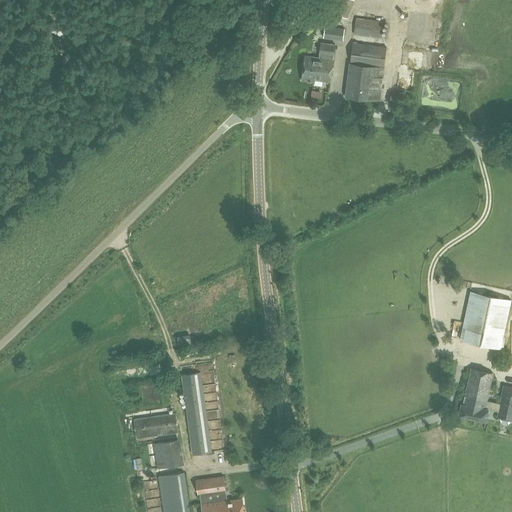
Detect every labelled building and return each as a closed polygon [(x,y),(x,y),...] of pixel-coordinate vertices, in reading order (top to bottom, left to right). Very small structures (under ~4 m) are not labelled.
[(340,0),(335,13),(347,18),(354,0),(340,0)] [(385,16),(375,15),(375,19),(356,17),(354,34),(382,38),(385,16)] [(324,38),(343,40),(345,28),(326,26),(324,38)] [(302,80),(314,82),(314,79),(330,81),(333,59),(334,55),(336,44),(321,42),(319,53),(320,53),(319,57),(306,55),(302,80)] [(345,96),(380,100),(384,67),(386,46),(352,42),(350,62),(349,62),(345,96)] [(455,94),(446,93),(447,88),(434,86),(432,105),(449,107),(449,103),(454,104),(455,94)] [(460,339),(501,348),(511,298),(470,290),(460,339)] [(178,338),(179,346),(191,344),(190,336),(178,338)] [(511,413),(511,386),(504,385),(500,403),(487,400),(493,372),(471,368),(463,404),(461,403),(459,415),(486,421),(489,407),(499,409),(499,411),(511,413)] [(181,374),(193,454),(212,451),(203,387),(201,371),(181,374)] [(219,375),(207,375),(208,387),(219,386),(219,375)] [(137,384),(140,406),(169,402),(166,380),(137,384)] [(134,419),(137,438),(179,432),(176,413),(134,419)] [(154,442),(158,467),(185,463),(180,437),(154,442)] [(229,445),(223,445),(223,438),(214,438),(214,444),(218,445),(218,452),(229,452),(229,445)] [(159,475),(164,511),(190,511),(185,471),(159,475)] [(202,502),(203,511),(244,511),(242,498),(227,500),(224,475),(196,479),(199,494),(200,494),(201,502),(202,502)]
